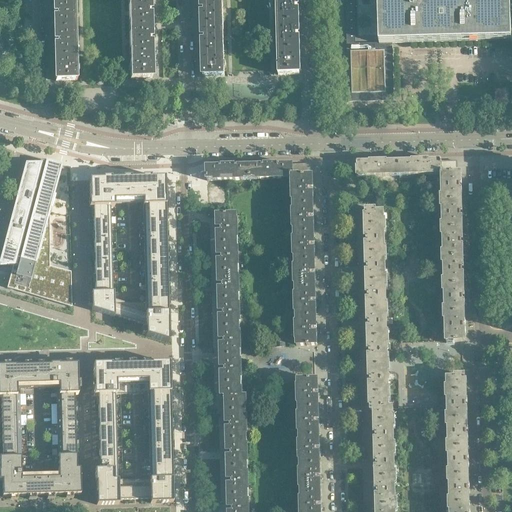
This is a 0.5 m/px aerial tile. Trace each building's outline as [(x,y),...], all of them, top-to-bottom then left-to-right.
[(150,27),(149,0),(128,0),(129,27),(150,27)] [(223,25),(222,9),(222,0),(201,0),(202,25),(223,25)] [(298,23),(297,7),(297,0),(276,0),(277,23),(298,23)] [(353,0),(345,0),(346,37),(355,37),(353,0)] [(346,53),(348,103),(394,101),(392,44),(409,44),(440,43),(511,41),(510,0),(377,0),(379,44),(383,44),(383,52),(355,52),(355,45),(349,45),(349,52),(346,53)] [(75,29),(74,13),(74,1),(53,2),(54,29),(75,29)] [(298,50),(298,34),(298,23),(277,23),(277,51),(298,50)] [(224,53),(223,37),(223,25),(202,25),(203,53),(224,53)] [(151,54),(150,27),(129,27),(130,55),(151,54)] [(76,57),(75,41),(75,29),(54,29),(55,57),(76,57)] [(299,75),(299,62),(298,50),(277,51),(278,75),(299,75)] [(224,77),(224,53),(203,53),(203,77),(224,77)] [(151,79),(151,63),(151,54),(130,55),(130,79),(151,79)] [(76,81),(76,57),(55,57),(55,82),(76,81)] [(48,212),(60,170),(61,166),(40,161),(39,165),(28,165),(26,165),(16,200),(17,200),(11,224),(10,224),(0,260),(0,265),(11,266),(13,266),(7,288),(40,299),(71,308),(70,273),(63,271),(49,271),(49,212),(48,212)] [(457,174),(456,162),(441,162),(440,162),(424,163),(424,162),(416,162),(416,163),(399,163),(399,174),(407,174),(407,176),(437,175),(441,175),(460,174),(457,174)] [(399,174),(399,163),(382,164),(381,163),(374,163),(374,164),(358,164),(356,164),(357,178),(374,177),(388,177),(392,177),(392,174),(399,174)] [(310,176),(309,166),(274,167),(274,165),(267,166),(267,167),(249,167),(250,178),(256,178),(256,180),(290,179),(292,179),(292,178),(312,178),(312,176),(311,176),(310,176)] [(250,178),(249,167),(231,168),(231,166),(225,167),(225,168),(207,168),(207,181),(229,181),(243,180),(243,178),(250,178)] [(459,190),(459,186),(460,186),(460,174),(441,175),(441,197),(442,197),(442,203),(461,202),(460,190),(459,190)] [(111,179),(102,179),(102,181),(89,181),(89,200),(88,200),(89,208),(92,208),(94,294),(91,294),(91,311),(113,317),(114,316),(145,326),(145,336),(169,343),(168,295),(165,198),(164,197),(164,179),(150,179),(150,178),(141,178),(141,179),(131,180),(131,178),(122,178),(122,179),(122,180),(111,180),(111,179)] [(310,194),(310,190),(312,190),(312,178),(292,178),(292,179),(292,206),(313,206),(312,194),(310,194)] [(460,218),(460,214),(461,214),(461,202),(442,203),(442,208),(442,225),(443,225),(443,231),(461,230),(461,218),(460,218)] [(311,222),(311,218),(313,218),(313,206),(292,206),(293,234),(313,234),(313,222),(311,222)] [(384,221),(384,213),(376,213),(376,210),(366,211),(366,216),(365,216),(365,227),(384,227),(384,221)] [(238,245),(237,231),(237,217),(229,217),(217,217),(217,229),(219,229),(219,234),(217,234),(218,246),(238,245)] [(385,249),(384,241),(384,233),(384,227),(365,227),(365,239),(367,239),(367,244),(366,244),(366,255),(384,255),(384,249),(385,249)] [(460,246),(460,242),(462,242),(461,230),(443,231),(443,236),(443,245),(443,253),(443,259),(462,258),(462,246),(460,246)] [(312,250),(312,246),(314,246),(313,234),(293,234),(294,262),(314,262),(314,250),(312,250)] [(239,273),(238,259),(238,245),(218,246),(218,257),(220,257),(220,262),(218,262),(218,274),(239,273)] [(385,277),(385,269),(385,261),(384,255),(366,255),(366,267),(368,267),(368,272),(366,272),(367,283),(385,283),(385,277)] [(461,274),(461,270),(462,270),(462,258),(443,259),(444,264),(443,264),(444,281),(444,287),(463,286),(462,274),(461,274)] [(312,278),(312,274),(314,274),(314,262),(294,262),(295,290),(315,290),(315,278),(312,278)] [(239,301),(239,287),(239,273),(218,274),(219,285),(221,285),(221,290),(219,290),(219,301),(239,301)] [(386,305),(386,297),(386,289),(385,289),(385,283),(367,283),(367,295),(368,295),(368,300),(367,300),(367,311),(386,311),(386,305)] [(462,302),(462,298),(463,298),(463,286),(444,287),(444,292),(444,301),(444,309),(445,309),(445,315),(463,314),(463,302),(462,302)] [(313,306),(313,302),(315,302),(315,290),(295,290),(295,318),(316,318),(315,306),(313,306)] [(240,329),(240,315),(239,301),(219,301),(219,313),(221,313),(222,318),(219,318),(220,329),(240,329)] [(387,333),(387,325),(386,317),(386,311),(367,311),(368,323),(369,323),(369,328),(368,328),(368,339),(387,339),(386,333),(387,333)] [(462,330),(462,326),(464,326),(463,314),(445,315),(445,320),(445,342),(445,343),(464,343),(464,330),(462,330)] [(31,316),(29,324),(24,324),(24,329),(41,332),(43,318),(31,316)] [(314,334),(314,330),(316,330),(316,318),(295,318),(296,347),(316,346),(316,334),(314,334)] [(241,358),(241,351),(240,329),(220,329),(220,341),(222,341),(222,346),(220,346),(220,359),(221,369),(223,369),(223,374),(221,374),(221,385),(242,385),(241,363),(241,358)] [(31,348),(80,347),(80,334),(31,335),(31,348)] [(284,347),(284,337),(275,338),(276,348),(284,347)] [(388,367),(388,361),(388,360),(388,359),(389,359),(388,354),(387,354),(387,344),(387,339),(368,339),(368,351),(370,351),(370,356),(369,356),(369,368),(369,379),(371,379),(371,384),(369,384),(370,395),(388,395),(388,389),(388,380),(389,380),(389,375),(388,375),(388,373),(388,367)] [(168,364),(150,364),(150,365),(111,366),(111,365),(93,366),(93,381),(96,381),(96,388),(93,388),(93,395),(97,395),(99,470),(93,470),(94,482),(96,482),(96,505),(118,504),(118,500),(149,500),(149,504),(172,503),(171,475),(168,364)] [(75,366),(0,367),(0,396),(15,396),(15,386),(54,385),(54,396),(72,395),(76,395),(75,366)] [(465,393),(465,381),(464,381),(464,376),(454,376),(454,378),(446,379),(446,380),(446,387),(447,387),(447,393),(465,393)] [(316,398),(315,393),(318,393),(317,381),(297,382),(298,410),(318,409),(318,398),(316,398)] [(246,413),(246,398),(242,398),(242,385),(221,385),(222,402),(226,402),(226,413),(246,413)] [(464,409),(464,404),(466,404),(465,393),(447,393),(447,399),(447,408),(447,415),(448,415),(448,421),(466,421),(466,409),(464,409)] [(72,395),(54,396),(55,406),(73,405),(72,395)] [(393,417),(393,408),(389,408),(389,401),(388,401),(388,395),(370,395),(370,407),(371,407),(371,412),(374,412),(374,423),(393,423),(393,417)] [(0,396),(0,406),(18,407),(17,396),(15,396),(0,396)] [(73,405),(55,406),(55,416),(73,416),(73,405)] [(0,406),(0,417),(18,417),(18,407),(0,406)] [(316,426),(316,421),(318,421),(318,409),(298,410),(298,438),(319,437),(318,426),(316,426)] [(247,441),(247,427),(246,413),(226,413),(226,425),(228,425),(229,430),(226,430),(227,441),(247,441)] [(73,426),(73,416),(55,416),(55,426),(73,426)] [(0,417),(0,418),(0,427),(18,427),(18,417),(0,417)] [(465,437),(465,432),(466,432),(466,421),(448,421),(448,427),(447,427),(448,443),(448,449),(467,449),(467,437),(465,437)] [(394,445),(393,437),(393,428),(393,423),(374,423),(375,435),(376,435),(376,439),(375,439),(375,451),(394,451),(393,445),(394,445)] [(73,436),(73,426),(55,426),(55,436),(73,436)] [(0,427),(0,438),(18,437),(18,427),(0,427)] [(74,446),(73,436),(55,436),(56,447),(74,446)] [(0,438),(1,448),(19,447),(18,437),(0,438)] [(317,454),(317,449),(319,449),(319,437),(298,438),(299,466),(319,465),(319,454),(317,454)] [(248,469),(247,455),(247,441),(227,441),(227,453),(229,453),(229,458),(227,458),(227,469),(248,469)] [(74,456),(74,446),(56,447),(56,457),(74,456)] [(1,448),(1,458),(19,458),(19,447),(1,448)] [(466,465),(466,460),(467,460),(467,449),(448,449),(449,455),(448,455),(448,463),(449,471),(449,477),(468,477),(467,465),(466,465)] [(394,473),(394,465),(394,456),(394,451),(375,451),(375,463),(377,463),(377,467),(375,467),(376,479),(394,479),(394,473)] [(1,458),(0,457),(0,479),(0,497),(78,495),(78,470),(74,470),(74,456),(56,457),(56,478),(19,479),(19,458),(1,458)] [(318,482),(318,477),(320,477),(319,465),(299,466),(300,494),(320,493),(320,482),(318,482)] [(248,497),(248,483),(248,469),(227,469),(228,481),(230,481),(230,486),(228,486),(228,497),(248,497)] [(467,493),(467,488),(468,488),(468,477),(449,477),(449,483),(449,499),(450,499),(450,505),(468,505),(468,493),(467,493)] [(395,501),(395,493),(395,484),(394,484),(394,479),(376,479),(376,491),(377,491),(378,495),(376,495),(376,507),(395,507),(395,501)] [(318,510),(318,505),(320,505),(320,493),(300,494),(300,511),(320,511),(321,510),(318,510)] [(248,511),(249,511),(248,497),(228,497),(228,509),(231,509),(230,511),(248,511)]
